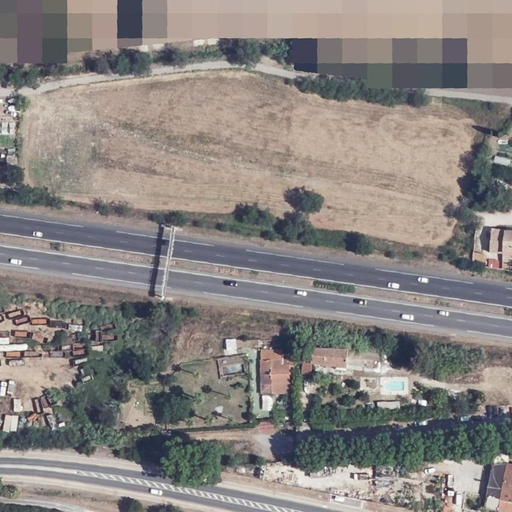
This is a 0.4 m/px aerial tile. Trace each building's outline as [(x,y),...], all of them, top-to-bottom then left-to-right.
[(511,250),(511,229),(493,228),(491,249),(511,250)] [(235,339),(224,339),(224,353),(235,352),(235,339)] [(380,350),(310,346),(309,359),(298,359),(297,377),(311,378),(312,366),(344,367),(344,373),(346,373),(347,359),(379,360),(380,350)] [(284,366),(283,348),(261,349),(261,360),(259,359),(260,395),(273,394),(274,401),(292,400),(295,366),(284,366)] [(271,396),(260,398),(263,414),(273,412),(271,396)] [(20,412),(22,400),(7,399),(3,431),(17,433),(19,416),(12,415),(13,411),(20,412)] [(327,475),(325,458),(310,460),(312,476),(327,475)] [(511,511),(511,464),(506,463),(495,465),(485,506),(497,507),(497,510),(511,511)] [(374,486),(390,486),(390,468),(374,468),(374,486)]
